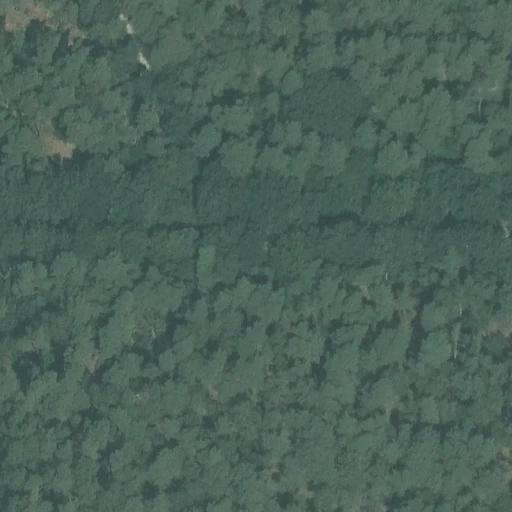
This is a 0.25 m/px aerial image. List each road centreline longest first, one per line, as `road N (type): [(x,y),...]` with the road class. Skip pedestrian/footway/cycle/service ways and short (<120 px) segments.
road 1 (tertiary): [(0,231),(511,240)]
road 2 (track): [(0,192),(108,190),(183,169)]
road 3 (track): [(118,0),(176,126),(183,169)]
